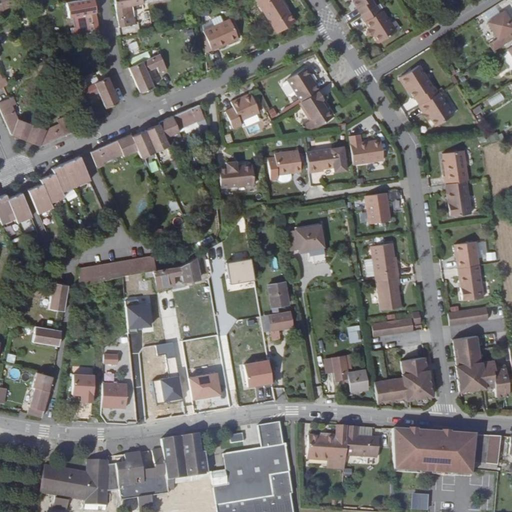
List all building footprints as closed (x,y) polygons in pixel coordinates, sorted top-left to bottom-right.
[(12,0),(5,0),(1,2),(4,9),(15,4),(12,0)] [(77,0),(65,2),(69,17),(79,15),(85,14),(87,24),(81,25),(83,34),(99,30),(93,0),(77,0)] [(113,0),(119,27),(135,24),(134,16),(128,17),(126,6),(142,3),(141,0),(113,0)] [(295,23),(280,0),(255,0),(277,34),(295,23)] [(352,0),(362,15),(377,6),(372,0),(352,0)] [(377,6),(362,15),(370,28),(368,29),(368,32),(370,35),(372,36),(375,34),(379,42),(396,32),(383,11),(380,12),(377,6)] [(511,23),(505,12),(489,22),(500,39),(494,42),(498,48),(511,39),(511,23)] [(229,20),(202,32),(211,51),(238,39),(229,20)] [(160,54),(129,67),(140,92),(141,92),(154,87),(147,71),(157,67),(159,72),(166,69),(160,54)] [(444,68),(450,77),(455,73),(450,65),(444,68)] [(417,99),(421,104),(438,94),(435,88),(433,89),(419,66),(401,78),(415,100),(417,99)] [(301,102),(319,90),(314,83),(305,68),(287,79),(301,102)] [(108,76),(77,90),(84,106),(91,102),(89,97),(98,93),(105,108),(117,103),(118,100),(108,76)] [(324,98),(319,90),(301,102),(299,103),(310,120),(312,119),(317,127),(332,118),(331,117),(333,113),(330,109),(325,108),(321,101),(324,98)] [(454,115),(439,93),(438,94),(421,104),(419,106),(425,115),(427,114),(430,120),(435,127),(454,115)] [(251,94),(232,102),(234,109),(226,112),(233,130),(242,126),(240,121),(259,113),(251,94)] [(484,101),(488,109),(502,102),(498,94),(484,101)] [(12,96),(8,98),(0,101),(0,111),(10,135),(25,140),(31,124),(17,118),(11,106),(15,104),(12,96)] [(209,127),(199,104),(175,114),(176,118),(172,119),(171,116),(158,121),(159,124),(165,138),(179,132),(178,130),(185,127),(189,135),(209,127)] [(31,124),(25,140),(39,146),(71,132),(64,117),(57,120),(59,124),(46,130),(31,124)] [(169,146),(165,138),(159,124),(153,127),(145,130),(155,152),(169,146)] [(141,158),(155,152),(145,130),(138,133),(131,136),(138,150),(141,158)] [(90,152),(97,168),(105,164),(104,162),(123,154),(124,156),(138,150),(131,136),(130,134),(116,140),(118,144),(114,145),(113,142),(90,152)] [(350,150),(354,170),(384,166),(381,145),(350,150)] [(305,153),(308,171),(333,168),(334,173),(346,171),(343,148),(330,149),(305,153)] [(298,151),(274,154),(274,158),(267,159),(270,180),(277,179),(279,182),(281,183),(288,182),(289,180),(291,177),(290,174),(301,172),(298,151)] [(150,168),(157,165),(153,154),(146,157),(150,168)] [(464,154),(443,161),(445,173),(443,173),(444,181),(465,178),(467,178),(464,154)] [(90,180),(79,156),(65,162),(76,186),(90,180)] [(76,186),(65,162),(52,169),(54,173),(62,192),(76,186)] [(218,171),(220,189),(254,185),(251,166),(236,168),(235,162),(226,164),(226,169),(218,171)] [(62,192),(54,173),(40,179),(42,184),(50,203),(64,197),(62,192)] [(465,178),(444,181),(449,215),(471,212),(465,178)] [(50,203),(42,184),(28,190),(38,214),(52,207),(50,203)] [(384,190),(363,194),(367,222),(389,219),(384,190)] [(31,217),(21,193),(7,199),(15,218),(17,223),(31,217)] [(0,221),(1,224),(15,218),(7,199),(5,195),(0,196),(0,221)] [(293,226),(297,247),(321,244),(318,223),(293,226)] [(457,266),(475,263),(472,239),(453,242),(457,266)] [(369,244),(374,278),(398,275),(396,266),(394,266),(390,241),(369,244)] [(206,269),(202,253),(194,257),(197,271),(206,269)] [(81,268),(78,288),(154,271),(152,256),(81,268)] [(181,275),(181,279),(198,277),(197,271),(194,257),(179,266),(181,275)] [(256,280),(252,258),(225,262),(229,285),(256,280)] [(480,296),(475,263),(457,266),(461,299),(480,296)] [(181,275),(179,266),(156,271),(154,271),(157,288),(174,285),(173,276),(181,275)] [(398,275),(374,278),(379,309),(400,305),(397,282),(399,282),(398,275)] [(283,280),(266,283),(270,306),(276,305),(281,304),(287,303),(283,280)] [(67,286),(52,283),(48,309),(63,311),(67,286)] [(97,304),(96,294),(87,295),(88,305),(97,304)] [(149,299),(126,301),(129,328),(152,326),(149,299)] [(488,318),(486,305),(447,311),(449,324),(488,318)] [(294,309),(282,311),(277,311),(272,312),(274,329),(297,325),(294,309)] [(274,329),(272,312),(264,313),(266,330),(274,329)] [(411,316),(369,322),(372,335),(413,329),(411,316)] [(345,327),(348,343),(359,340),(356,324),(345,327)] [(25,343),(28,327),(17,325),(15,341),(25,343)] [(60,331),(35,327),(32,342),(58,346),(60,331)] [(457,377),(459,390),(497,384),(499,395),(511,394),(509,383),(507,372),(506,362),(498,364),(498,367),(495,368),(494,358),(480,360),(476,334),(452,337),(456,364),(458,364),(460,377),(457,377)] [(372,376),(376,403),(431,394),(429,381),(427,382),(425,369),(427,368),(422,342),(396,346),(400,372),(372,376)] [(101,363),(115,364),(116,347),(101,346),(101,363)] [(4,361),(12,363),(14,355),(6,352),(4,361)] [(348,389),(367,386),(364,367),(346,370),(343,353),(329,355),(333,378),(346,376),(348,389)] [(273,382),(269,359),(242,364),(246,386),(273,382)] [(9,380),(19,378),(17,368),(7,370),(9,380)] [(219,395),(215,372),(188,377),(192,400),(219,395)] [(27,414),(41,418),(53,377),(36,373),(32,387),(34,388),(27,414)] [(97,374),(73,373),(71,398),(95,400),(97,374)] [(183,399),(180,376),(153,380),(156,403),(183,399)] [(126,383),(102,381),(100,407),(124,408),(126,383)] [(257,426),(261,448),(282,445),(279,423),(257,426)] [(346,424),(335,423),(334,433),(326,432),(325,434),(307,433),(306,457),(326,458),(333,459),(332,466),(342,467),(343,453),(346,424)] [(346,424),(343,453),(376,455),(377,435),(373,435),(359,434),(360,425),(346,424)] [(374,426),(360,425),(359,434),(373,435),(374,426)] [(473,436),(391,430),(393,471),(429,474),(460,476),(471,477),(471,470),(472,461),(473,436)] [(229,442),(242,441),(241,433),(228,434),(229,442)] [(473,436),(472,461),(492,463),(493,460),(497,460),(499,435),(473,433),(473,436)] [(200,453),(197,434),(159,439),(161,449),(151,450),(153,467),(141,469),(138,452),(123,454),(124,461),(107,463),(107,460),(87,459),(87,472),(44,466),(40,491),(57,494),(56,497),(54,509),(68,511),(70,499),(71,496),(85,498),(85,501),(85,511),(105,511),(106,502),(120,500),(121,508),(138,505),(139,509),(139,511),(153,511),(153,507),(151,494),(168,491),(176,490),(174,479),(211,475),(215,503),(255,498),(271,495),(268,475),(288,472),(284,445),(282,445),(261,448),(222,453),(224,470),(207,471),(203,452),(200,453)] [(268,475),(271,495),(273,511),(293,511),(288,472),(268,475)] [(496,472),(484,472),(484,485),(496,486),(496,472)] [(426,509),(426,493),(410,493),(410,509),(426,509)] [(256,511),(255,498),(215,503),(216,511),(256,511)]
